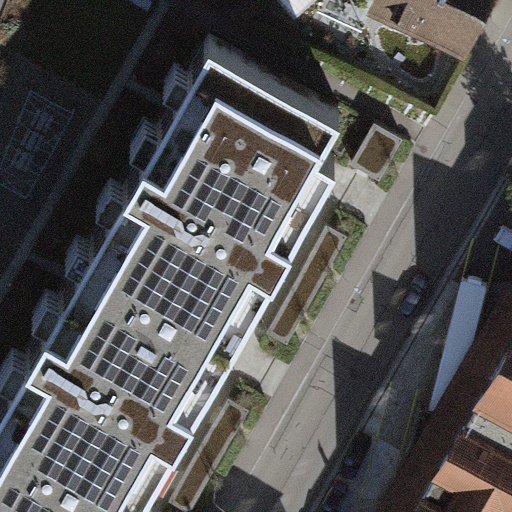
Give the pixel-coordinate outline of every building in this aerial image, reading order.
[(479,0),(361,0),(459,45),(479,0)] [(0,392),(0,511),(133,511),(228,346),(327,172),(346,139),(325,127),(345,92),(213,17),(166,100),(69,272),(0,392)] [(348,233),(328,221),(268,328),(288,339),(348,233)] [(511,511),(511,293),(387,511),(511,511)] [(190,511),(251,404),(229,392),(169,501),(187,511),(190,511)]
